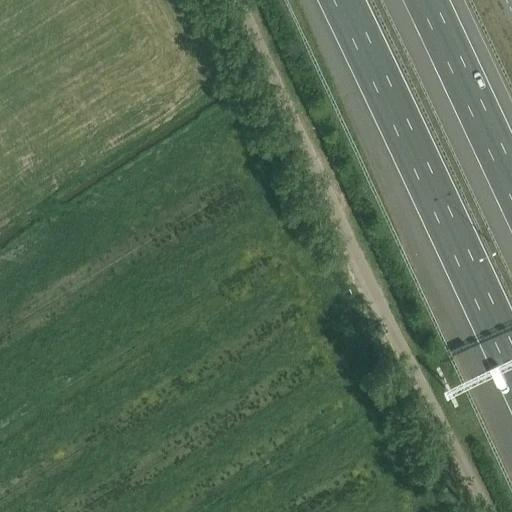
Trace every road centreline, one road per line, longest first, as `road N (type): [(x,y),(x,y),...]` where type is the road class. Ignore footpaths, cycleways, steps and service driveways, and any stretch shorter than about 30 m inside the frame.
road 1 (unclassified): [(485,511),(246,0)]
road 2 (motorway): [(332,0),(511,379)]
road 3 (motorway): [(511,190),(420,0)]
